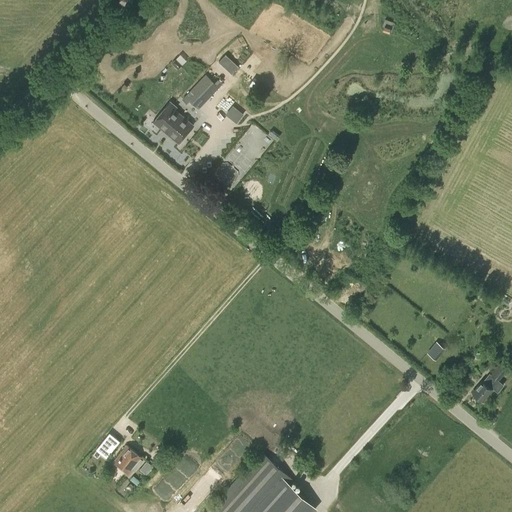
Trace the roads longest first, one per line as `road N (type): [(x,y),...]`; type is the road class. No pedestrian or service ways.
road 1 (unclassified): [(511,457),(58,78)]
road 2 (unknown): [(263,254),(127,405)]
